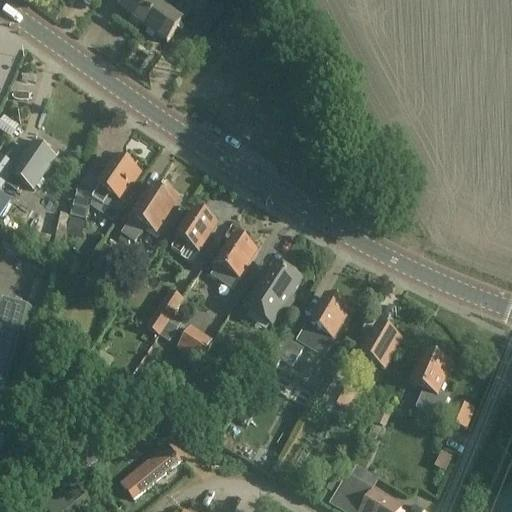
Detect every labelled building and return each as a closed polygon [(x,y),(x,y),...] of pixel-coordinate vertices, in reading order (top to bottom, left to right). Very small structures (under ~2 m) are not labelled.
[(156,0),(127,0),(120,11),(144,27),(158,6),(154,4),(156,0)] [(158,6),(144,27),(167,44),(188,13),(179,8),(171,15),(163,9),(169,0),(156,0),(154,4),(158,6)] [(213,4),(191,36),(202,44),(225,12),(213,4)] [(13,108),(4,124),(15,132),(26,116),(13,108)] [(17,194),(23,186),(34,194),(58,158),(38,144),(14,180),(11,178),(6,186),(17,194)] [(0,194),(6,186),(11,178),(17,171),(0,158),(0,194)] [(77,194),(71,218),(86,222),(90,208),(113,223),(126,204),(122,202),(139,177),(116,162),(100,186),(88,178),(77,194)] [(133,220),(123,235),(135,243),(145,227),(158,236),(179,204),(177,203),(179,198),(171,192),(168,197),(154,188),(140,209),(137,207),(130,218),(133,220)] [(180,241),(173,251),(191,264),(198,253),(200,254),(218,230),(195,213),(177,239),(180,241)] [(56,233),(66,235),(67,231),(69,218),(70,216),(60,214),(56,233)] [(82,234),(85,222),(71,219),(69,218),(67,231),(82,234)] [(11,227),(7,225),(6,230),(20,235),(19,240),(46,253),(52,235),(29,229),(28,232),(11,228),(11,227)] [(220,267),(213,278),(223,284),(230,274),(236,278),(254,251),(236,239),(218,266),(220,267)] [(264,285),(247,311),(273,327),(284,310),(289,314),(297,301),(293,298),(301,285),(298,283),(300,279),(292,274),(290,277),(278,270),(267,287),(264,285)] [(401,292),(396,315),(416,319),(422,297),(401,292)] [(179,310),(184,303),(170,294),(146,330),(160,339),(179,310)] [(307,324),(297,342),(306,348),(305,350),(324,360),(335,342),(332,340),(348,312),(326,299),(310,326),(307,324)] [(0,391),(10,394),(33,312),(0,302),(0,391)] [(170,325),(161,338),(170,344),(178,331),(170,325)] [(179,350),(198,363),(213,341),(193,328),(179,350)] [(356,369),(367,375),(368,375),(374,364),(384,370),(400,342),(377,328),(361,356),(363,358),(356,369)] [(268,367),(275,371),(281,361),(292,368),(304,349),(305,350),(306,348),(297,342),(287,337),(274,357),(274,356),(268,367)] [(120,399),(130,384),(110,371),(115,363),(101,354),(96,362),(93,362),(85,376),(120,399)] [(411,386),(424,392),(417,411),(440,419),(448,400),(439,396),(445,380),(443,379),(449,367),(423,357),(411,386)] [(328,403),(339,385),(329,380),(319,398),(328,403)] [(130,384),(120,399),(162,426),(173,408),(131,381),(130,384)] [(173,408),(162,426),(177,436),(182,427),(203,394),(188,384),(173,408)] [(356,395),(339,385),(328,403),(347,414),(351,406),(356,409),(362,397),(357,394),(356,395)] [(328,403),(319,398),(314,409),(323,414),(328,403)] [(387,427),(390,408),(380,406),(376,425),(387,427)] [(168,445),(120,484),(134,502),(182,462),(168,445)] [(47,466),(55,476),(69,465),(61,455),(47,466)] [(350,479),(348,478),(331,505),(342,511),(397,511),(399,509),(372,492),(378,482),(369,476),(356,468),(350,479)] [(13,487),(6,494),(13,501),(20,494),(13,487)] [(45,511),(82,511),(91,505),(77,488),(67,496),(61,488),(40,505),(45,511)] [(212,511),(195,502),(188,511),(224,511),(221,510),(220,511),(212,511)]
